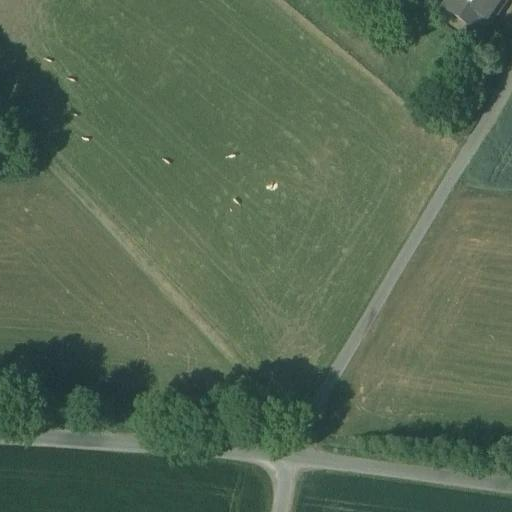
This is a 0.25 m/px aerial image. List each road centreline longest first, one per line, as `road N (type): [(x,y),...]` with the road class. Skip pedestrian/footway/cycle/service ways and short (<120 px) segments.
road 1 (unclassified): [(511,73),(294,448)]
road 2 (unclassified): [(0,430),(294,448)]
road 3 (unclassified): [(294,448),(511,480)]
